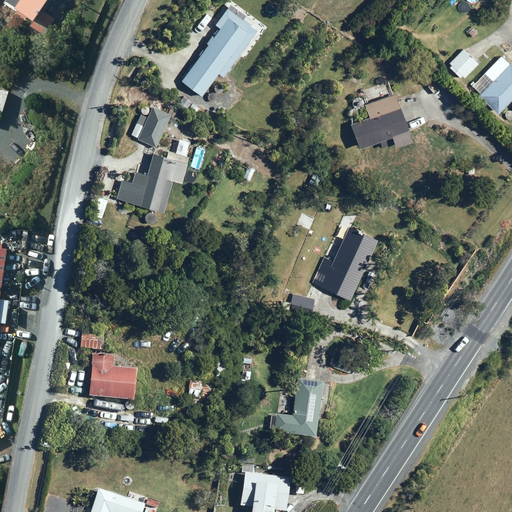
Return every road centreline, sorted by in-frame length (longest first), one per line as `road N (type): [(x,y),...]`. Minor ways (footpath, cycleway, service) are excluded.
road 1 (unclassified): [(0,507),(51,165),(115,0)]
road 2 (secondary): [(511,278),(360,511)]
